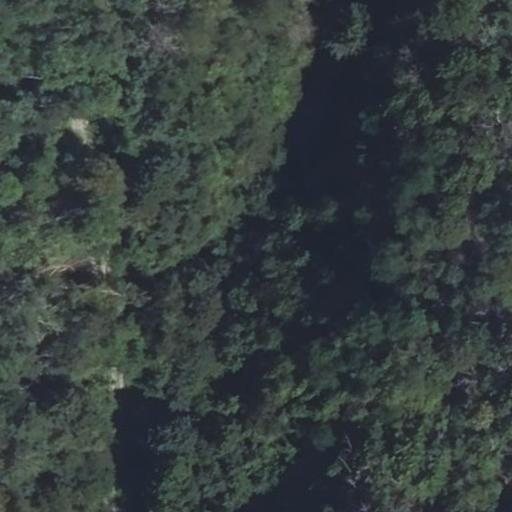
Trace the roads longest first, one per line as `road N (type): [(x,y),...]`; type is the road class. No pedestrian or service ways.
road 1 (track): [(94,0),(113,63),(149,511)]
road 2 (track): [(241,511),(365,419),(403,406),(445,415),(511,479)]
